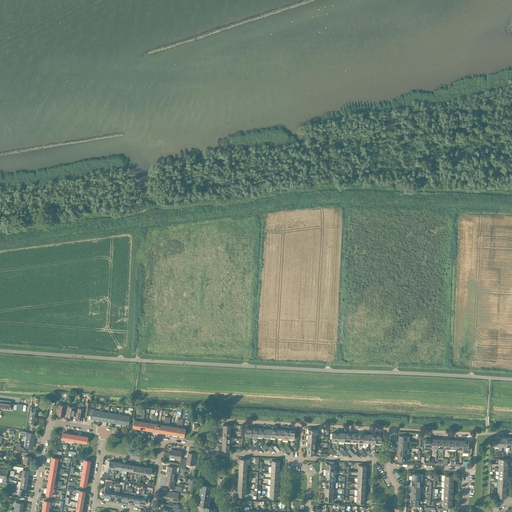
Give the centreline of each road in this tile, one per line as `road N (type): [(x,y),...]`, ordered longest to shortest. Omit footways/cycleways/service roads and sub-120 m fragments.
road 1 (residential): [(32,511),(48,421),(104,430)]
road 2 (residential): [(387,429),(475,433),(473,467),(466,469)]
